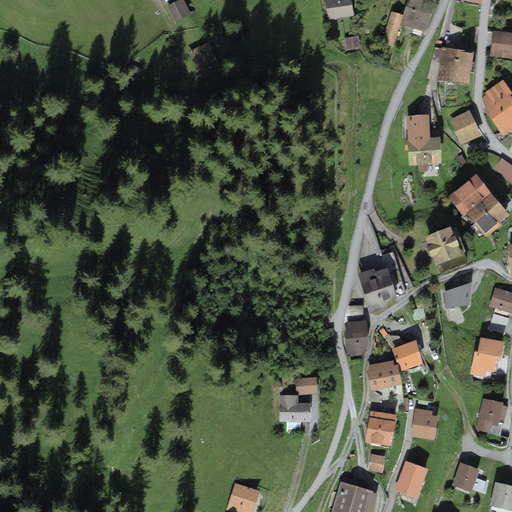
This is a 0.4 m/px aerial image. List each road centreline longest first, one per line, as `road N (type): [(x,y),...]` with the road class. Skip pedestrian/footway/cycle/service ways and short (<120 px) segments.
road 1 (unclassified): [(294,511),(327,461),(348,396),(339,319),(386,123),(446,0)]
road 2 (tertiary): [(486,0),(477,110),(488,137),(511,157)]
